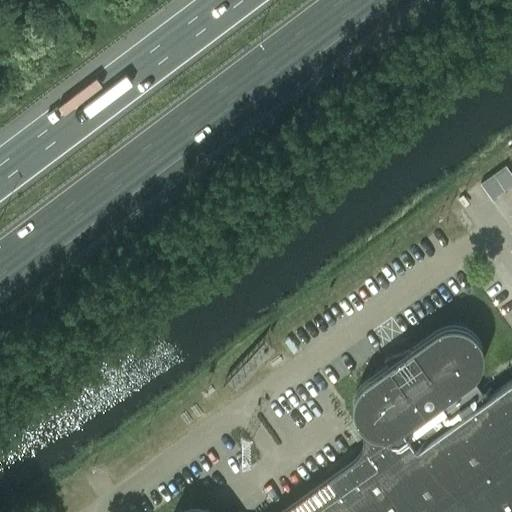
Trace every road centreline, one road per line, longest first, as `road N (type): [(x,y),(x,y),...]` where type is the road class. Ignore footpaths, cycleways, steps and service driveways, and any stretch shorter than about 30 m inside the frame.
road 1 (unclassified): [(104,511),(487,223)]
road 2 (motorway): [(0,269),(361,0)]
road 3 (motorway): [(237,0),(0,177)]
